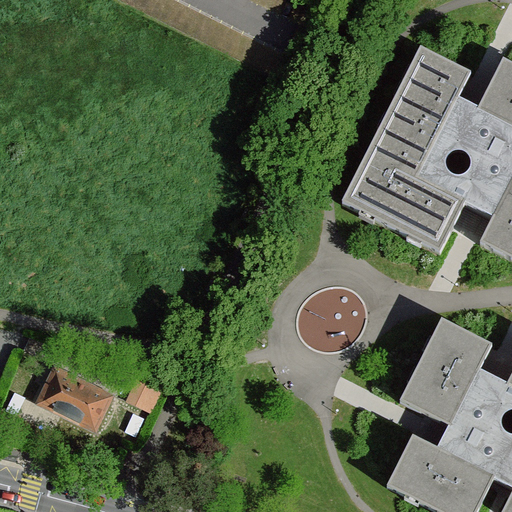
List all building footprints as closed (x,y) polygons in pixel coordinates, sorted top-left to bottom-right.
[(253,0),(291,19),(300,0),(253,0)] [(459,102),(470,80),(422,56),(346,204),(442,252),(467,202),(420,178),(459,102)] [(511,70),(506,68),(483,114),(511,128),(511,70)] [(511,128),(483,114),(472,108),(459,102),(420,178),(467,202),(482,209),(496,216),(511,185),(511,128)] [(511,185),(496,216),(485,239),(511,253),(511,185)] [(492,353),(446,330),(409,404),(454,427),(479,378),(492,353)] [(57,373),(41,405),(96,431),(111,399),(57,373)] [(511,394),(493,385),(479,378),(454,427),(447,441),(441,452),(495,479),(508,486),(511,487),(511,394)] [(163,392),(139,380),(128,403),(152,415),(163,392)] [(441,452),(418,440),(394,487),(443,511),(478,511),(495,479),(441,452)]
